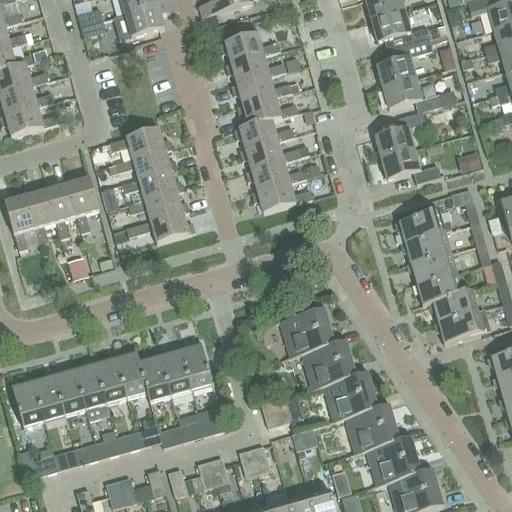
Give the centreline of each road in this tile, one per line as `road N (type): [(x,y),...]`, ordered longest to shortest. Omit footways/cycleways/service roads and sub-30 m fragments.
road 1 (residential): [(504,509),(326,254)]
road 2 (residential): [(238,275),(181,56),(192,28),(184,0)]
road 3 (residential): [(326,254),(359,206),(338,130),(357,109),(326,0)]
road 4 (residential): [(238,275),(35,332),(0,322)]
road 5 (residential): [(0,167),(98,138),(58,0)]
